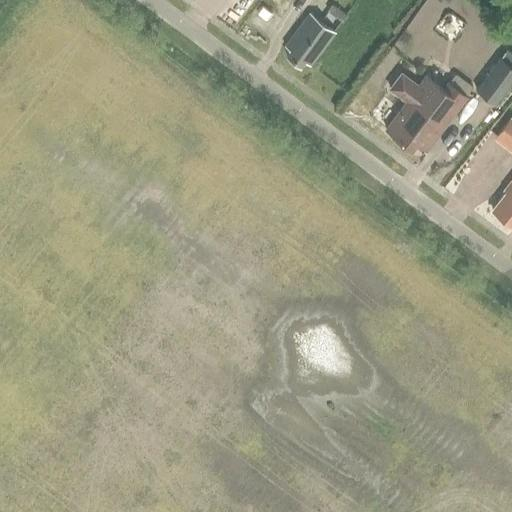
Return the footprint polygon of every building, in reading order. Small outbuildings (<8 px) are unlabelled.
[(291,49),(285,56),(299,67),(305,59),(311,64),(335,32),(310,13),(286,45),(291,49)] [(511,84),(511,65),(501,57),(477,90),(497,105),(511,84)] [(414,143),(425,150),(465,97),(448,83),(443,90),(425,77),(417,86),(400,74),(389,89),(406,101),(385,130),(410,149),(414,143)] [(511,118),(510,117),(495,136),(511,149),(511,118)] [(505,192),(491,210),(511,225),(511,178),(503,190),(505,192)]
